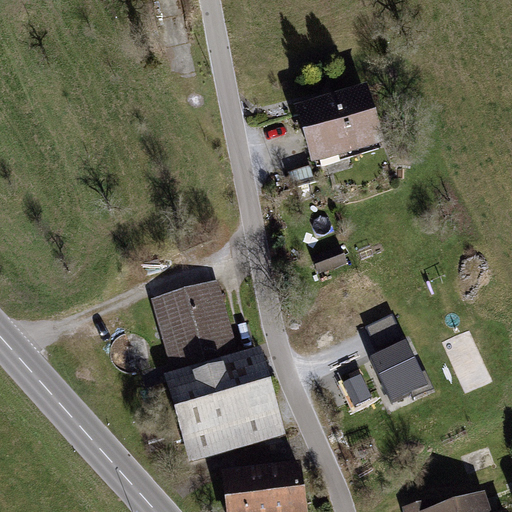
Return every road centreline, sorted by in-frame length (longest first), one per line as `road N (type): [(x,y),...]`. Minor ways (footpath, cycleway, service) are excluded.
road 1 (residential): [(211,0),(275,331),(345,511)]
road 2 (track): [(260,258),(146,289),(12,349)]
road 3 (tertiary): [(156,511),(0,336)]
